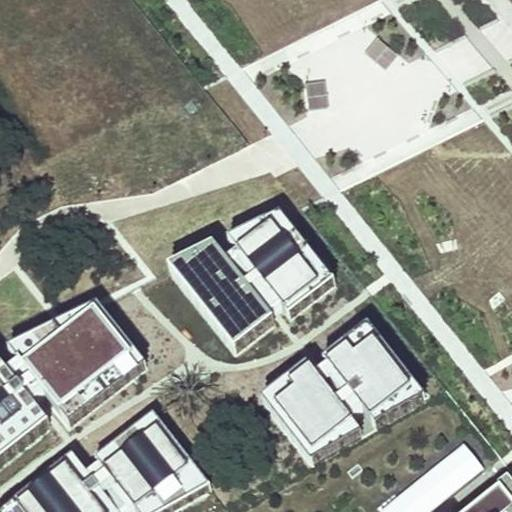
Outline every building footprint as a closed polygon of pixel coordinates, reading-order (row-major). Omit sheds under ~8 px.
[(214,252),(170,274),(236,360),(275,329),(271,325),(283,315),(291,324),(336,290),(281,219),(229,245),(238,258),(226,267),(214,252)] [(0,367),(0,471),(50,434),(35,413),(47,403),(70,433),(147,374),(99,310),(10,354),(20,368),(7,378),(0,367)] [(308,371),(264,407),(314,469),(363,441),(353,428),(364,419),(376,433),(425,405),(369,332),(324,367),(329,373),(317,383),(308,371)] [(74,464),(10,511),(178,511),(212,493),(154,421),(97,466),(101,472),(88,482),(74,464)] [(434,511),(484,472),(464,448),(384,511),(434,511)] [(511,511),(511,506),(501,492),(476,511),(511,511)]
